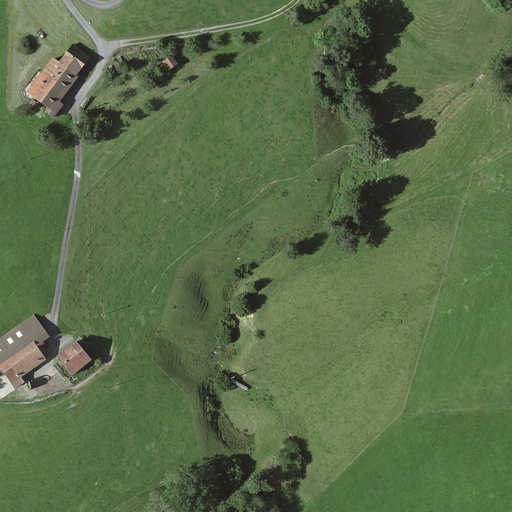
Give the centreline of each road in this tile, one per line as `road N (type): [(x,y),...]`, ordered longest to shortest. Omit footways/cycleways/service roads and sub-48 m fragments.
road 1 (unclassified): [(65,0),(103,49),(100,71),(72,107),(78,165),(51,338)]
road 2 (track): [(103,49),(260,21),(297,0)]
